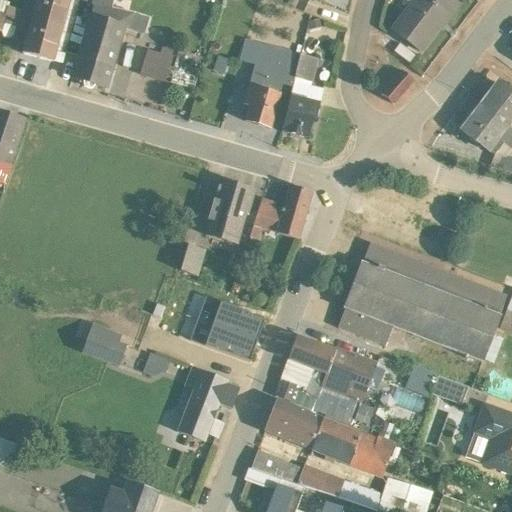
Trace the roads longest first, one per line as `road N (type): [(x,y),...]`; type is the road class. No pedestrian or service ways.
road 1 (residential): [(337,186),(0,88)]
road 2 (residential): [(214,511),(337,186)]
road 3 (residential): [(379,152),(440,90),(507,0)]
road 4 (residential): [(365,0),(350,93),(379,152)]
road 5 (residential): [(379,152),(511,196)]
